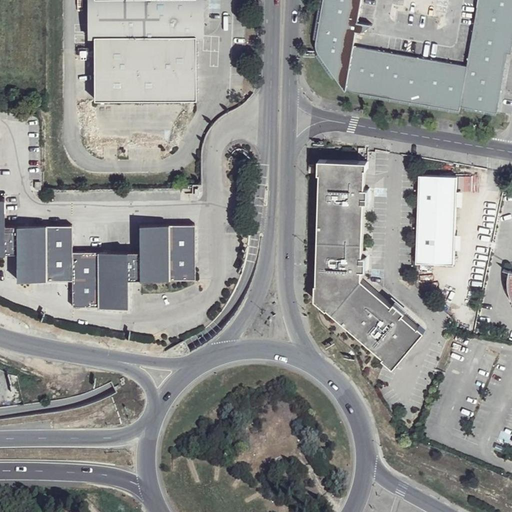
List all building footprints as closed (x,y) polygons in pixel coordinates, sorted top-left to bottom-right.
[(86,0),(84,33),(93,39),(91,96),(198,97),(195,35),(204,35),(205,0),(86,0)] [(325,0),(318,48),(346,86),(359,92),(463,109),(464,105),(500,111),(510,52),(511,51),(511,0),(481,0),(469,63),(358,45),(358,42),(360,31),(364,30),(374,23),(362,20),(364,0),(325,0)] [(367,157),(318,156),(318,170),(320,170),(315,274),(313,278),(313,294),(324,304),(325,302),(385,353),(383,356),(395,363),(428,324),(422,319),(421,321),(406,309),(409,305),(397,296),(394,299),(364,274),(363,266),(368,266),(368,251),(364,251),(364,249),(364,198),(369,198),(369,183),(364,183),(365,164),(366,164),(367,157)] [(457,173),(419,172),(416,261),(454,263),(457,173)] [(6,196),(0,196),(0,252),(18,252),(19,280),(71,279),(73,304),(130,306),(131,279),(197,278),(196,250),(196,223),(142,224),(141,249),(75,249),(74,223),(7,222),(6,196)]
